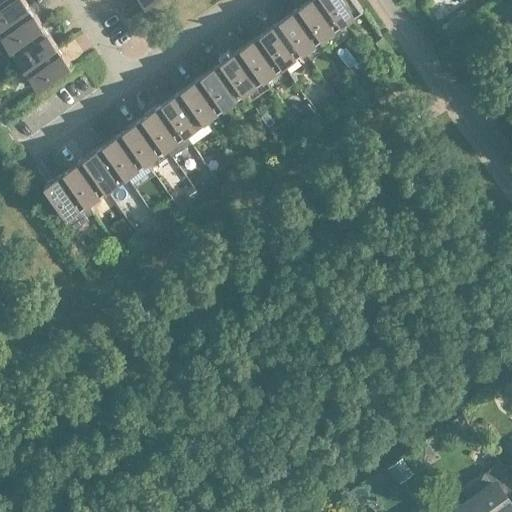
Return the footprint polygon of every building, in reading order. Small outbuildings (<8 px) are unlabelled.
[(0,0),(0,26),(30,5),(26,0),(0,0)] [(343,23),(326,0),(305,0),(300,4),(323,37),(343,23)] [(363,9),(357,0),(326,0),(343,23),(363,9)] [(323,37),(300,4),(280,18),(304,51),(323,37)] [(44,25),(30,5),(0,26),(0,32),(11,48),(44,25)] [(304,51),(280,18),(261,32),(284,65),(304,51)] [(58,44),(44,25),(11,48),(25,67),(58,44)] [(284,65),(261,32),(241,45),(264,78),(284,65)] [(72,64),(58,44),(25,67),(39,88),(72,64)] [(264,78),(241,45),(222,59),(245,92),(264,78)] [(245,92),(222,59),(202,73),(225,106),(245,92)] [(225,106),(202,73),(182,87),(206,120),(225,106)] [(206,120),(182,87),(163,101),(186,134),(206,120)] [(192,142),(186,134),(163,101),(143,115),(166,147),(172,156),(192,142)] [(294,103),(287,108),(299,125),(315,113),(308,103),(298,110),(294,103)] [(267,112),(262,116),(268,126),(274,122),(267,112)] [(166,147),(143,115),(123,128),(147,161),(166,147)] [(147,161),(123,128),(104,142),(127,175),(147,161)] [(127,175),(104,142),(84,156),(107,189),(127,175)] [(107,189),(84,156),(65,170),(88,203),(107,189)] [(235,173),(227,161),(213,171),(222,183),(235,173)] [(94,212),(88,203),(65,170),(44,184),(75,228),(88,219),(87,217),(94,212)] [(223,190),(216,179),(209,184),(216,195),(223,190)] [(185,190),(192,201),(199,196),(191,185),(185,190)] [(135,213),(142,222),(152,215),(145,206),(135,213)] [(109,228),(120,245),(134,235),(123,219),(109,228)] [(402,456),(389,465),(401,481),(413,473),(402,456)] [(511,483),(511,482),(498,463),(462,488),(470,499),(460,507),(463,511),(506,511),(511,508),(511,503),(503,490),(511,483)] [(426,504),(417,491),(416,492),(425,505),(415,511),(446,511),(436,497),(426,504)]
